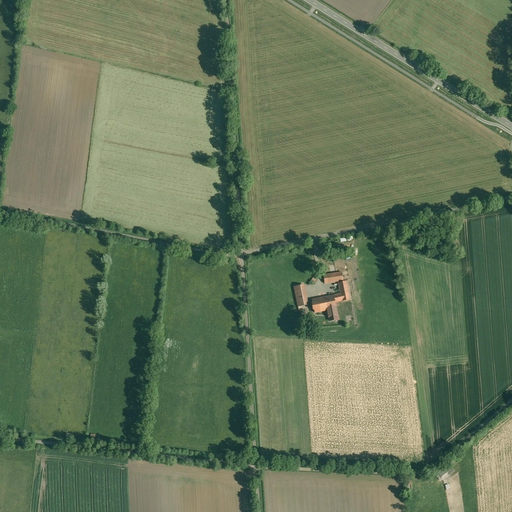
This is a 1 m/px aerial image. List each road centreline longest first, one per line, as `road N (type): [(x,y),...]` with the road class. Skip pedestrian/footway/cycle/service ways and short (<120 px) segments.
road 1 (track): [(511,194),(241,253),(0,210)]
road 2 (residential): [(255,466),(225,0)]
road 3 (unclassified): [(255,466),(420,472),(511,400)]
road 4 (track): [(255,466),(0,439)]
road 5 (tertiary): [(511,125),(309,0)]
